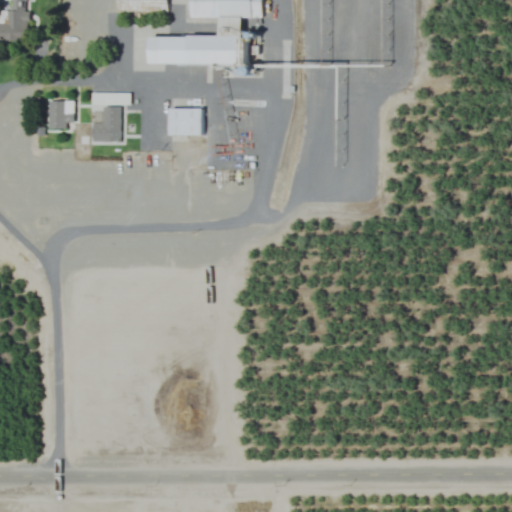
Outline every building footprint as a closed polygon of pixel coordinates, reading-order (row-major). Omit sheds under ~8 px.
[(0,42),(28,43),(27,0),(9,0),(9,21),(0,20),(0,42)] [(117,0),(118,12),(168,12),(167,0),(117,0)] [(262,0),(189,0),(189,18),(219,18),(219,36),(150,36),(150,64),(244,64),(244,18),(262,18),(262,0)] [(48,129),(74,129),(74,101),(48,101),(48,129)] [(203,108),(170,108),(170,134),(203,134),(203,108)]
